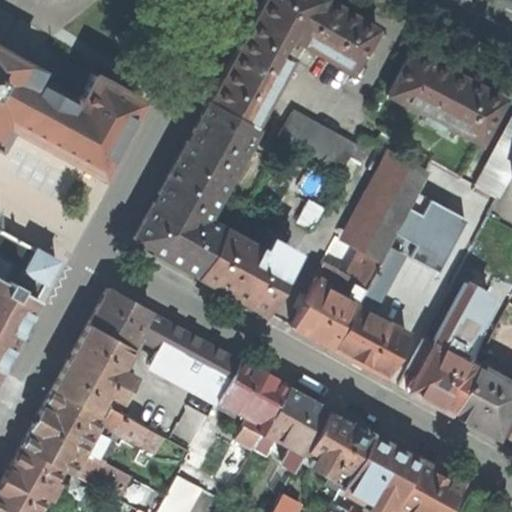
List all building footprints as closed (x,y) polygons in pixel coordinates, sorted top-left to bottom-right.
[(274,49),(282,34),(349,72),(374,28),(324,0),(261,0),(205,97),(250,123),(288,57),(274,49)] [(0,135),(6,125),(97,175),(140,97),(138,96),(137,97),(89,71),(74,99),(31,75),(35,67),(0,48),(0,135)] [(408,48),(384,94),(477,143),(501,98),(408,48)] [(193,273),(218,227),(201,217),(253,124),(250,123),(205,97),(129,238),(193,273)] [(302,118),(288,110),(273,135),(287,143),(302,118)] [(511,169),(511,114),(509,115),(472,183),(497,196),(510,174),(511,169)] [(351,145),(302,118),(287,143),(337,170),(346,155),(351,145)] [(379,129),(372,141),(394,153),(395,153),(401,142),(379,129)] [(351,145),(346,155),(357,161),(369,140),(357,133),(351,145)] [(423,169),(395,153),(394,153),(345,243),(357,249),(374,258),(381,244),(391,227),(404,203),(419,176),(423,169)] [(413,239),(407,251),(437,267),(466,213),(429,194),(420,211),(404,203),(391,227),(413,239)] [(261,250),(264,245),(249,237),(246,242),(218,227),(193,273),(262,311),(287,264),(261,250)] [(0,358),(47,276),(56,260),(0,229),(0,358)] [(398,253),(381,244),(374,258),(358,288),(350,303),(367,311),(398,253)] [(374,258),(357,249),(340,278),(349,283),(358,288),(374,258)] [(326,346),(350,303),(358,288),(349,283),(342,297),(322,286),(325,282),(313,275),(286,325),(326,346)] [(463,280),(428,342),(451,354),(486,293),(463,280)] [(83,321),(126,345),(131,336),(146,310),(102,286),(83,321)] [(326,346),(379,375),(403,331),(367,311),(350,303),(326,346)] [(159,317),(146,310),(131,336),(144,343),(153,348),(149,356),(163,363),(159,372),(212,401),(216,393),(235,358),(159,317)] [(47,386),(93,411),(104,391),(118,398),(131,375),(117,367),(129,346),(126,345),(83,321),(47,386)] [(446,412),(471,365),(451,354),(428,342),(403,388),(446,412)] [(239,412),(243,414),(237,425),(255,435),(258,430),(283,385),(235,358),(216,393),(233,403),(230,409),(238,413),(239,412)] [(504,417),(511,421),(511,381),(473,360),(471,365),(446,412),(494,437),(504,417)] [(323,406),(283,385),(258,430),(285,445),(276,461),(289,468),(298,451),(323,406)] [(16,444),(57,466),(66,471),(98,414),(93,411),(47,386),(16,444)] [(107,406),(100,421),(106,424),(103,430),(111,434),(114,429),(134,440),(142,425),(107,406)] [(366,429),(323,406),(298,451),(307,456),(303,464),(322,474),(319,478),(325,481),(327,477),(337,482),(339,479),(366,429)] [(255,435),(237,425),(229,438),(248,448),(255,435)] [(413,455),(366,429),(339,479),(380,501),(386,505),(413,455)] [(16,444),(0,472),(0,511),(32,511),(41,495),(47,498),(56,480),(51,478),(57,466),(16,444)] [(438,468),(413,455),(386,505),(399,511),(439,511),(457,479),(450,475),(443,487),(432,481),(438,468)] [(173,473),(151,511),(183,511),(197,487),(173,473)] [(362,511),(373,511),(380,501),(339,479),(337,482),(320,511),(344,511),(354,495),(363,500),(358,510),(362,511)] [(289,511),(296,502),(276,491),(264,511),(289,511)] [(490,511),(494,505),(468,491),(456,511),(490,511)]
